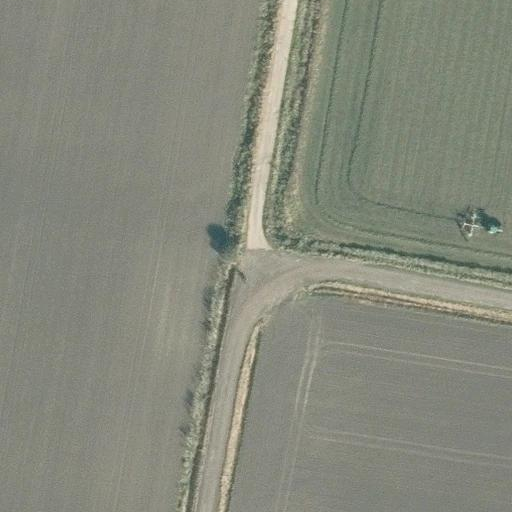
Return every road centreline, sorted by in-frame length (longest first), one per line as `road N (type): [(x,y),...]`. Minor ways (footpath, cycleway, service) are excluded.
road 1 (unclassified): [(241,265),(511,314)]
road 2 (unclassified): [(288,0),(241,265)]
road 3 (unclassified): [(241,265),(202,511)]
